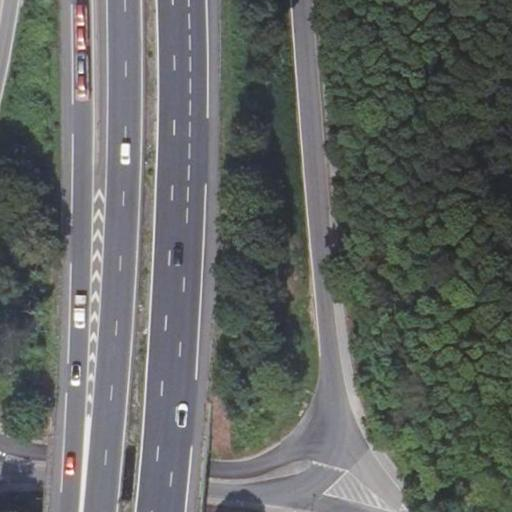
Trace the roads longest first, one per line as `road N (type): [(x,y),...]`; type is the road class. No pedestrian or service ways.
road 1 (trunk): [(111,0),(111,185),(89,511)]
road 2 (trunk): [(74,0),(72,284),(58,511)]
road 3 (trunk): [(146,511),(167,0)]
road 4 (tertiary): [(330,460),(342,426),(302,0)]
road 5 (tertiary): [(0,471),(257,496)]
